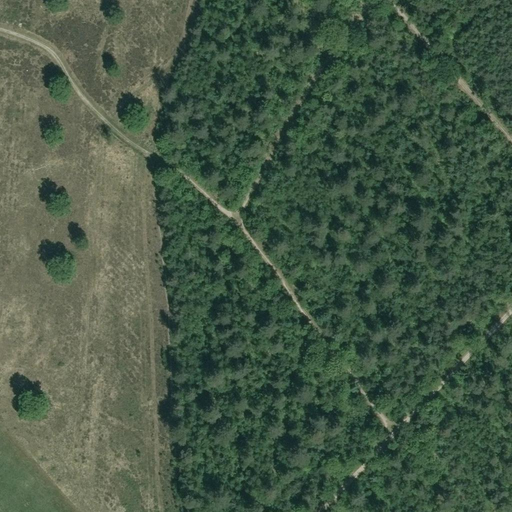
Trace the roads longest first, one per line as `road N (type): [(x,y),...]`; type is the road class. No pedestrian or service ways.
road 1 (track): [(233,218),(110,126),(50,50),(0,29)]
road 2 (track): [(319,511),(511,308)]
road 3 (track): [(392,433),(233,218)]
road 4 (track): [(233,218),(329,55),(380,0)]
